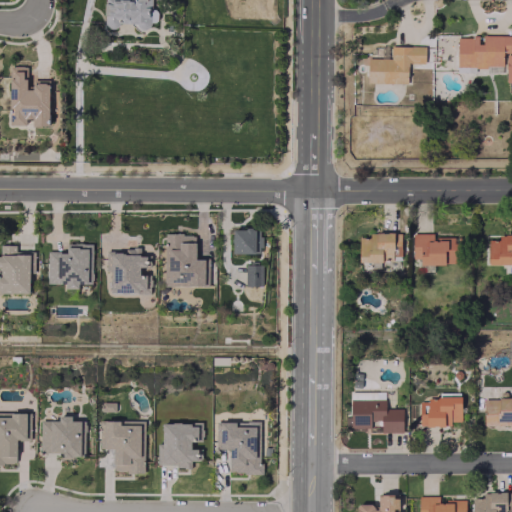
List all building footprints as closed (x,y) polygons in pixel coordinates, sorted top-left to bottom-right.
[(104,0),(104,25),(149,25),(149,22),(156,22),(156,9),(150,9),(150,0),(104,0)] [(511,35),(457,36),(456,66),(505,66),(505,82),(511,81),(511,35)] [(407,83),(407,63),(424,63),(424,46),(390,45),(390,58),(367,58),(366,82),(407,83)] [(49,79),(32,79),(32,88),(26,88),(26,66),(10,65),(9,124),(25,125),(25,118),(32,118),(32,125),(48,125),(49,79)] [(232,229),(232,253),(261,252),(260,228),(232,229)] [(393,232),(369,232),(369,237),(358,238),(359,260),(400,259),(400,241),(393,241),(393,232)] [(163,234),(164,286),(204,285),(204,259),(195,259),(195,233),(163,234)] [(412,259),(420,258),(420,264),(458,264),(458,237),(432,238),(432,233),(412,234),(412,259)] [(511,234),(498,234),(498,239),(487,239),(488,263),(511,262),(511,234)] [(92,243),(66,243),(66,251),(47,251),(47,283),(65,283),(65,288),(78,288),(78,283),(91,283),(92,243)] [(0,292),(31,293),(31,251),(15,251),(15,245),(0,244),(0,292)] [(110,293),(148,293),(148,274),(139,274),(139,266),(146,266),(146,256),(139,255),(139,249),(106,249),(106,272),(110,272),(110,293)] [(245,286),(262,286),(262,265),(245,265),(245,286)] [(511,397),(483,398),(483,427),(511,426),(511,397)] [(402,431),(402,408),(384,408),(384,398),(349,399),(350,426),(380,426),(380,432),(402,431)] [(418,398),(419,427),(450,426),(450,421),(460,421),(460,398),(418,398)] [(0,463),(15,464),(16,439),(28,439),(28,412),(0,411),(0,463)] [(80,420),(71,421),(71,415),(58,416),(58,420),(39,420),(40,452),(61,452),(61,457),(80,456),(80,420)] [(144,421),(119,421),(119,420),(99,420),(98,448),(113,448),(113,472),(143,472),(144,421)] [(215,421),(215,449),(228,449),(228,473),(261,473),(261,457),(256,457),(256,421),(238,421),(215,421)] [(162,422),(161,443),(157,443),(157,465),(190,465),(190,460),(201,460),(201,448),(190,448),(190,440),(201,441),(202,423),(162,422)] [(511,491),(483,492),(483,498),(471,498),(471,511),(505,511),(506,511),(511,511),(511,491)] [(397,511),(397,494),(376,494),(376,504),(355,504),(355,511),(397,511)] [(464,511),(465,500),(438,500),(438,496),(418,495),(417,511),(464,511)]
